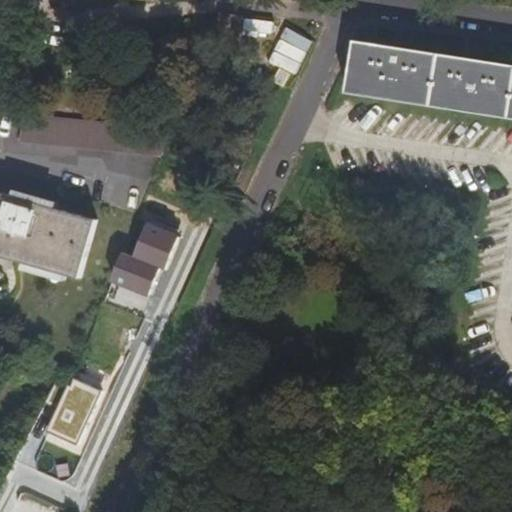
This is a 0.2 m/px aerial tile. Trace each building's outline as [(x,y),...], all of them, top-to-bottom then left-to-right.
[(244,44),(247,24),(224,20),(221,41),(244,44)] [(511,67),(360,45),(352,97),(511,120),(511,67)] [(96,56),(70,55),(69,73),(73,73),(72,82),(88,83),(89,74),(95,75),(96,56)] [(173,129),(15,112),(12,143),(162,158),(173,129)] [(98,222),(0,193),(0,257),(79,281),(98,222)] [(137,257),(126,252),(115,280),(154,295),(164,267),(170,270),(185,230),(153,217),(137,257)] [(10,364),(0,361),(0,369),(4,371),(10,364)] [(48,398),(58,378),(51,376),(42,394),(48,398)] [(48,398),(45,403),(58,410),(48,429),(80,443),(105,389),(76,378),(73,385),(58,378),(48,398)] [(402,476),(388,495),(407,509),(421,490),(402,476)]
